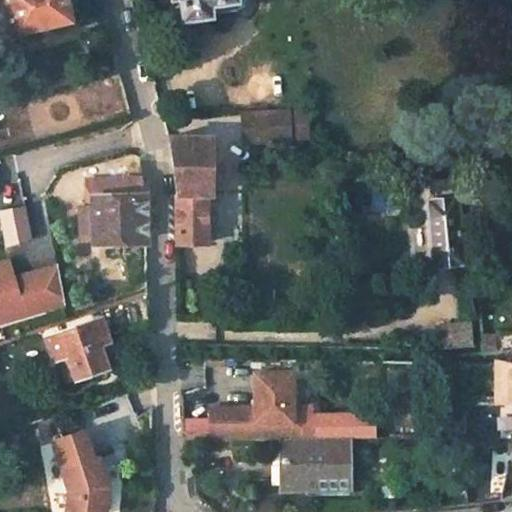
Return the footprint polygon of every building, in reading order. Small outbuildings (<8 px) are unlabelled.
[(11,0),(18,33),(103,15),(99,0),(11,0)] [(177,0),(178,3),(187,2),(190,25),(224,20),(223,14),(248,11),(252,6),(250,0),(177,0)] [(240,142),(267,142),(267,114),(240,115),(240,142)] [(282,142),(281,114),(267,114),(267,142),(282,142)] [(176,195),(176,241),(204,241),(202,194),(207,194),(207,140),(167,138),(176,195)] [(94,215),(94,241),(146,239),(146,196),(145,188),(131,188),(132,198),(103,198),(94,198),(94,205),(83,206),(82,214),(94,215)] [(103,192),(103,198),(132,198),(131,188),(120,189),(120,192),(103,192)] [(423,203),(431,268),(460,266),(452,200),(423,203)] [(23,207),(0,212),(0,223),(5,248),(31,240),(23,207)] [(6,264),(0,265),(0,323),(62,305),(57,272),(12,286),(6,264)] [(216,273),(216,285),(237,285),(236,273),(216,273)] [(55,360),(63,384),(104,369),(96,345),(105,342),(104,338),(148,323),(147,291),(94,310),(96,317),(43,335),(51,361),(55,360)] [(441,349),(478,346),(474,323),(438,327),(441,349)] [(511,334),(487,335),(489,354),(507,352),(511,351),(511,334)] [(511,361),(501,360),(497,405),(511,404),(511,361)] [(296,371),(259,371),(259,405),(214,406),(215,438),(260,437),(278,438),(315,437),(315,414),(297,415),(296,371)] [(80,433),(51,444),(69,492),(68,511),(76,511),(103,511),(106,486),(95,459),(91,461),(80,433)] [(304,494),(349,494),(349,488),(349,436),(315,437),(278,438),(279,487),(303,488),(304,494)] [(449,436),(450,459),(467,459),(466,436),(449,436)]
